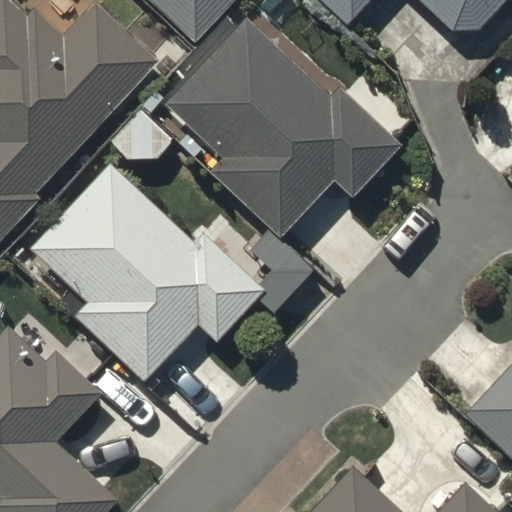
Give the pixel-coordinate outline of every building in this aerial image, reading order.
[(0,239),(164,64),(98,3),(66,37),(37,10),(30,18),(9,0),(4,0),(0,5),(0,239)] [(147,0),(194,43),(234,0),(147,0)] [(508,0),(315,0),(350,31),(378,0),(415,0),(452,33),(478,34),(508,0)] [(398,151),(246,16),(164,109),(224,162),(214,174),(285,236),(333,182),(354,200),(398,151)] [(165,103),(158,96),(146,110),(152,116),(165,103)] [(175,144),(144,114),(111,148),(128,164),(157,163),(175,144)] [(203,153),(188,139),(182,145),(198,159),(203,153)] [(196,247),(111,168),(33,251),(92,307),(82,318),(149,381),(199,328),(220,347),(267,297),(205,238),(196,247)] [(46,373),(9,338),(0,347),(0,499),(3,503),(0,507),(0,510),(2,511),(105,511),(112,505),(49,445),(95,398),(57,362),(46,373)] [(511,372),(467,420),(511,461),(511,372)] [(492,511),(465,487),(442,511),(400,511),(353,468),(313,511),(492,511)]
